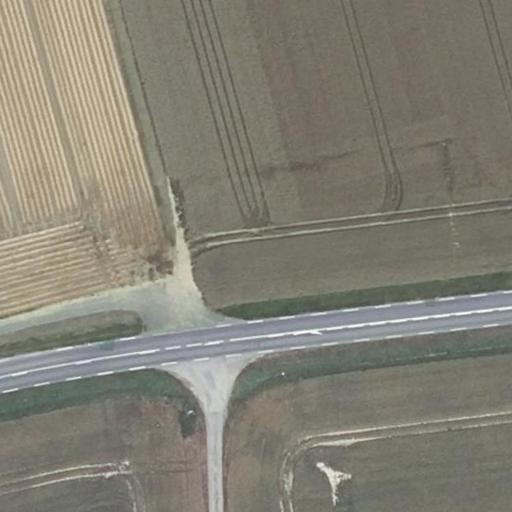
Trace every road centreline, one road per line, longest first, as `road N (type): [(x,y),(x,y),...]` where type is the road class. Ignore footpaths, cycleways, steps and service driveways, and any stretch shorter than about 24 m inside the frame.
road 1 (secondary): [(511,308),(0,379)]
road 2 (track): [(213,345),(118,0)]
